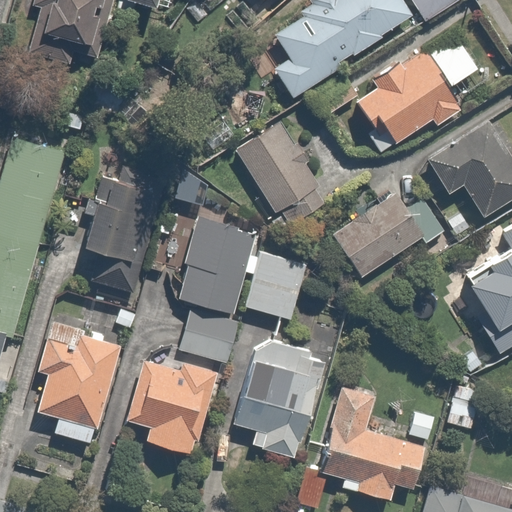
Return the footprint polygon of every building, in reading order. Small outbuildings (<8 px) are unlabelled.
[(0,0),(0,25),(6,27),(13,0),(0,0)] [(40,0),(30,36),(91,53),(105,57),(121,0),(40,0)] [(128,0),(127,3),(161,12),(163,0),(128,0)] [(329,0),(275,32),(293,64),(280,71),(297,100),(467,0),(329,0)] [(486,71),(462,31),(356,95),(373,123),(384,116),(403,146),(467,107),(456,89),(486,71)] [(511,209),(511,147),(498,121),(427,160),(451,204),(471,193),(487,223),(511,209)] [(335,204),(285,124),(238,152),(288,233),(335,204)] [(0,405),(73,157),(13,139),(0,183),(0,405)] [(183,164),(175,193),(210,202),(217,173),(183,164)] [(170,195),(116,177),(81,286),(135,303),(170,195)] [(408,208),(399,194),(339,232),(373,285),(456,233),(431,194),(408,208)] [(194,216),(171,300),(194,306),(243,320),(247,308),(263,248),(266,236),(194,216)] [(511,235),(502,241),(507,250),(455,280),(499,356),(511,348),(511,235)] [(312,261),(263,248),(247,308),(295,321),(312,261)] [(257,331),(259,324),(243,320),(194,306),(180,357),(223,369),(245,375),(257,331)] [(128,349),(55,326),(40,374),(51,378),(41,411),(63,418),(59,433),(99,445),(128,349)] [(254,452),(310,468),(334,381),(341,354),(257,331),(245,375),(232,420),(261,428),(254,452)] [(223,369),(180,357),(151,349),(131,422),(150,428),(147,440),(199,454),(223,369)] [(384,395),(334,381),(310,468),(299,509),(311,511),(324,511),(333,479),(391,495),(395,479),(420,486),(430,449),(374,434),(384,395)] [(487,387),(459,381),(451,423),(479,429),(487,387)] [(442,417),(414,409),(407,436),(436,443),(442,417)] [(511,511),(433,491),(427,511),(511,511)]
